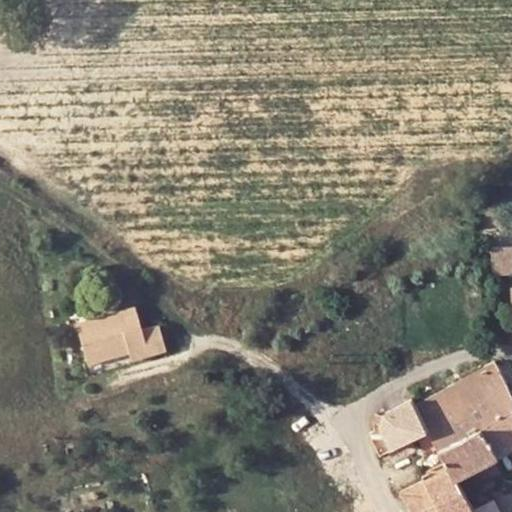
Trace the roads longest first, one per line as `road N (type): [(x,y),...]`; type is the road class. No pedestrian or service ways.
road 1 (track): [(361,411),(248,338),(204,327),(101,235),(0,171)]
road 2 (unclassified): [(511,359),(492,355),(361,411),(367,465),(385,511)]
